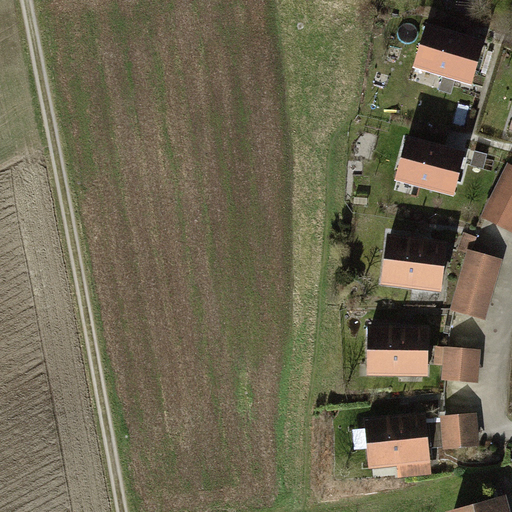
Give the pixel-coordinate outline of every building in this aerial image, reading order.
[(478,44),(426,29),(415,66),(468,80),(478,44)] [(459,155),(406,142),(397,178),(450,191),(459,155)] [(511,168),(509,167),(485,217),(511,229),(511,168)] [(448,243),(388,234),(381,283),(441,292),(448,243)] [(503,259),(466,248),(448,310),(485,321),(503,259)] [(429,327),(366,327),(365,376),(429,377),(429,327)] [(479,351),(443,349),(441,383),(478,385),(479,351)] [(427,412),(361,418),(366,468),(394,465),(396,479),(433,476),(427,412)] [(474,414),(441,415),(442,448),(476,447),(474,414)] [(508,511),(504,498),(453,511),(508,511)]
